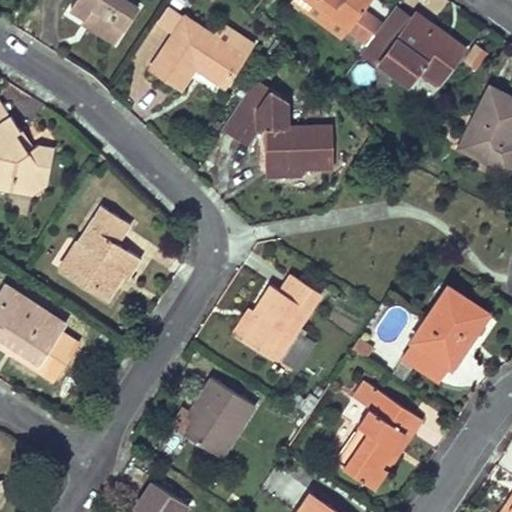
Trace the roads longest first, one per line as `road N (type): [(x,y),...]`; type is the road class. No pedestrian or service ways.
road 1 (residential): [(90,448),(211,255),(207,205),(83,98),(0,45)]
road 2 (residential): [(511,402),(475,432),(423,511)]
